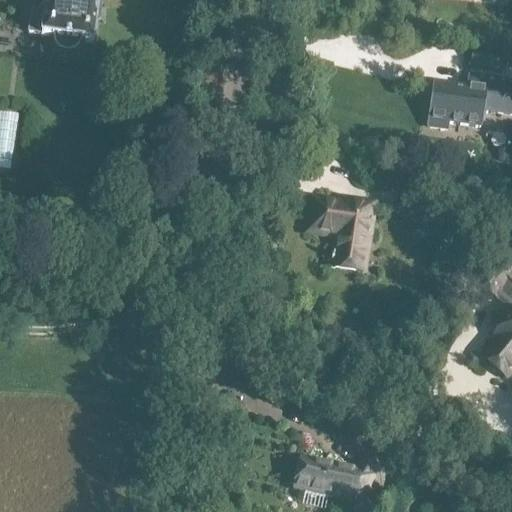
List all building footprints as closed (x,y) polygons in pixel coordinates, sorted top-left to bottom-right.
[(43,0),(41,15),(29,13),(26,35),(49,39),(49,43),(50,46),(51,48),(52,49),(54,51),(57,53),(59,54),(62,55),(64,55),(66,55),(69,55),(73,53),(76,51),(78,49),(80,46),(81,43),(90,44),(96,0),(43,0)] [(503,55),(471,50),(469,69),(500,73),(503,55)] [(466,91),(433,86),(426,128),(445,131),(446,125),(478,130),(482,103),(507,107),(511,83),(468,77),(466,91)] [(399,196),(391,213),(431,232),(439,215),(421,207),(424,201),(402,190),(399,197),(399,196)] [(328,271),(366,277),(377,204),(339,198),(339,202),(309,197),(304,237),(332,242),(328,271)] [(511,229),(508,228),(475,289),(496,300),(497,298),(511,310),(511,315),(502,328),(499,326),(488,339),(495,344),(482,360),(506,379),(511,370),(511,229)] [(293,465),(289,482),(292,487),(295,487),(294,490),(336,500),(336,501),(352,505),(351,508),(353,508),(352,511),(372,511),(377,494),(376,493),(379,488),(381,489),(393,470),(366,453),(353,474),(316,466),(316,464),(301,461),(300,463),(297,462),(293,465)]
